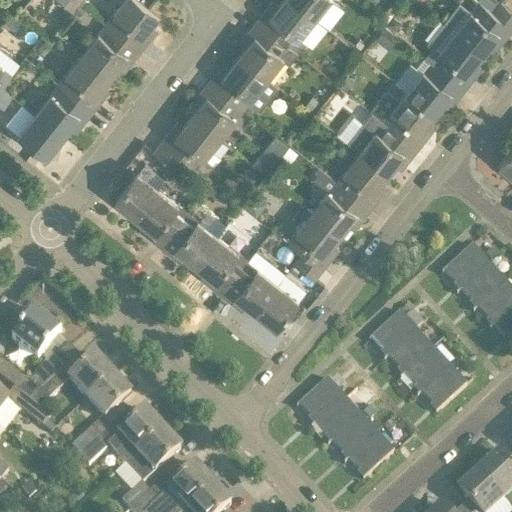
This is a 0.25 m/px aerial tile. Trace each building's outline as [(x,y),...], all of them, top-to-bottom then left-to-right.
[(82,0),(61,0),(65,3),(64,5),(73,12),(82,0)] [(140,0),(123,0),(106,22),(141,49),(156,30),(150,26),(159,15),(140,0)] [(264,10),(257,19),(299,52),(306,43),(300,38),(317,18),(294,0),(283,0),(271,16),(264,10)] [(294,0),(317,18),(330,0),(294,0)] [(477,0),(455,29),(485,53),(491,45),(497,50),(511,31),(511,24),(493,9),(481,0),(477,0)] [(511,7),(502,0),(500,0),(493,9),(511,24),(511,7)] [(247,46),(240,55),(269,78),(270,78),(285,59),(291,63),(299,52),(257,19),(240,40),(247,46)] [(106,22),(82,53),(111,76),(119,66),(125,70),(141,49),(106,22)] [(431,59),(467,88),(483,67),(478,63),(485,53),(455,29),(431,59)] [(82,53),(59,82),(94,110),(109,90),(103,86),(111,76),(82,53)] [(209,80),(245,109),(250,103),(259,111),(279,85),(270,78),(269,78),(240,55),(232,66),(225,60),(209,80)] [(467,88),(431,59),(408,89),(438,113),(444,105),(450,110),(467,88)] [(0,88),(2,86),(13,72),(0,61),(0,88)] [(207,97),(193,115),(222,138),(245,109),(209,80),(200,92),(207,97)] [(59,82),(35,112),(64,135),(71,126),(77,131),(94,110),(59,82)] [(2,86),(0,88),(0,109),(12,94),(2,86)] [(408,89),(384,119),(420,148),(436,127),(430,123),(438,113),(408,89)] [(350,141),(360,149),(390,173),(397,165),(402,170),(420,148),(384,119),(374,111),(350,141)] [(48,156),(64,135),(35,112),(19,133),(48,156)] [(161,141),(183,158),(198,170),(207,177),(216,166),(206,158),(222,138),(193,115),(185,125),(177,121),(161,141)] [(175,168),(183,158),(161,141),(154,151),(175,168)] [(511,148),(498,164),(511,175),(511,148)] [(335,180),(371,209),(389,187),(383,182),(390,173),(360,149),(335,180)] [(335,180),(318,166),(315,170),(319,172),(313,179),(327,191),(312,210),(342,234),(351,223),(356,228),(371,209),(335,180)] [(115,201),(135,217),(159,187),(139,171),(115,201)] [(189,211),(159,187),(135,217),(145,224),(140,230),(161,246),(189,211)] [(342,234),(312,210),(287,241),(300,251),(323,269),(341,248),(335,243),(342,234)] [(186,257),(196,264),(219,235),(219,234),(189,211),(161,246),(181,262),(186,257)] [(223,229),(219,234),(219,235),(196,264),(205,272),(201,278),(221,294),(249,258),(231,244),(235,238),(223,229)] [(461,293),(490,267),(473,248),(444,274),(461,293)] [(323,269),(300,251),(292,262),(315,280),(323,269)] [(246,304),(255,311),(279,282),(249,258),(221,294),(242,310),(246,304)] [(461,293),(478,311),(507,284),(490,267),(461,293)] [(279,282),(255,311),(276,328),(300,298),(279,282)] [(478,311),(494,329),(511,311),(511,290),(507,284),(478,311)] [(511,311),(494,329),(511,347),(511,346),(511,311)] [(13,343),(39,363),(62,334),(36,313),(13,343)] [(371,340),(388,359),(417,332),(401,314),(371,340)] [(417,332),(388,359),(405,377),(434,350),(417,332)] [(62,355),(72,365),(79,358),(70,348),(62,355)] [(405,377),(421,394),(450,368),(434,350),(405,377)] [(96,358),(80,373),(69,383),(86,403),(114,377),(96,358)] [(0,377),(20,393),(30,383),(0,359),(0,377)] [(467,387),(450,368),(421,394),(438,413),(467,387)] [(132,397),(114,377),(86,403),(102,421),(72,448),(81,458),(128,414),(121,406),(132,397)] [(316,426),(345,399),(328,381),(299,407),(316,426)] [(38,396),(31,402),(41,410),(59,392),(51,384),(41,392),(38,396)] [(0,417),(11,404),(0,395),(0,417)] [(361,417),(345,399),(316,426),(332,444),(361,417)] [(41,410),(31,402),(22,412),(43,429),(52,418),(41,410)] [(109,449),(126,467),(164,432),(146,413),(136,422),(128,414),(81,458),(90,467),(109,449)] [(378,435),(361,417),(332,444),(349,462),(378,435)] [(56,430),(48,423),(43,429),(52,435),(56,430)] [(164,432),(126,467),(142,484),(122,503),(131,511),(151,493),(143,484),(153,475),(154,477),(181,452),(164,432)] [(378,435),(349,462),(366,480),(395,454),(378,435)] [(480,474),(507,503),(511,498),(511,470),(499,456),(480,474)] [(0,463),(0,481),(1,482),(10,471),(0,463)] [(185,511),(214,487),(196,468),(171,491),(163,483),(152,493),(151,493),(131,511),(130,511),(185,511)] [(459,493),(474,511),(497,511),(507,503),(480,474),(459,493)] [(214,487),(185,511),(225,511),(232,506),(214,487)]
